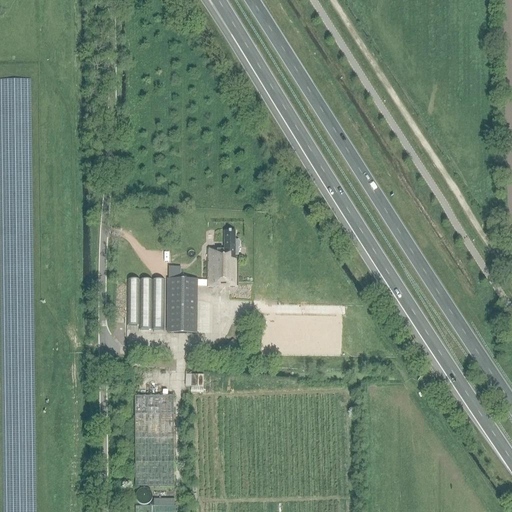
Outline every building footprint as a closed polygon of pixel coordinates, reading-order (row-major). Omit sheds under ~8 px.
[(238,242),(235,242),(235,233),(224,233),(224,250),(207,250),(207,288),(238,288),(238,250),(239,248),(239,244),(238,242)] [(164,332),(165,281),(127,281),(127,327),(139,327),(139,332),(164,332)] [(168,281),(167,334),(197,334),(197,301),(197,281),(180,281),(168,281)] [(224,347),(232,356),(241,348),(233,339),(224,347)] [(203,376),(191,375),(191,388),(203,388),(203,376)] [(174,398),(135,398),(135,488),(174,488),(174,398)] [(152,500),(153,498),(152,497),(152,496),(152,494),(151,494),(150,493),(149,492),(148,491),(147,491),(146,490),(145,490),(144,490),(143,490),(142,491),(141,491),(140,492),(139,492),(138,493),(137,494),(137,495),(136,496),(136,497),(136,498),(136,500),(136,501),(137,502),(138,503),(138,504),(139,505),(140,506),(141,506),(142,507),(143,507),(145,507),(146,507),(147,506),(148,506),(149,505),(150,505),(151,504),(151,503),(152,502),(152,501),(152,500)]
